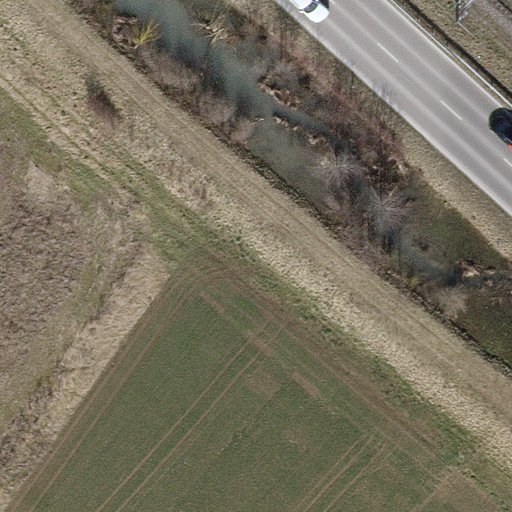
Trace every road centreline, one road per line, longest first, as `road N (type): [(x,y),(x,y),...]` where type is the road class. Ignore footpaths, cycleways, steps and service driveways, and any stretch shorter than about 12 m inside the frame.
road 1 (track): [(511,409),(183,132),(42,0)]
road 2 (primary): [(332,0),(511,163)]
